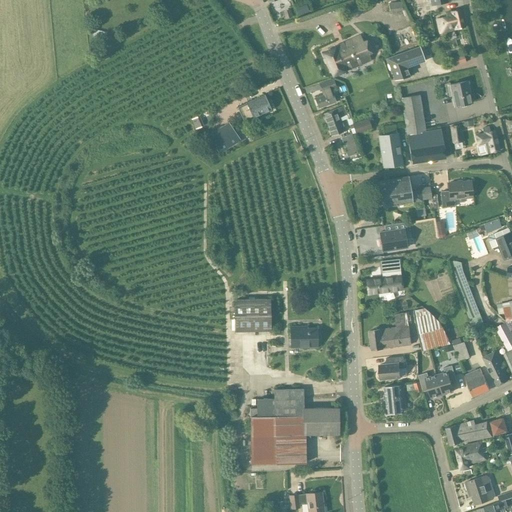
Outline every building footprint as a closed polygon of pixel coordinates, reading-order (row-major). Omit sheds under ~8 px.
[(390,12),(403,10),(402,1),(389,3),(390,12)] [(298,15),(309,12),(307,4),(295,8),(298,15)] [(292,17),(290,9),(284,11),(286,19),(292,17)] [(440,32),(465,27),(461,9),(446,13),(447,17),(437,19),(440,32)] [(323,53),(333,76),(372,60),(370,56),(376,53),(370,38),(364,41),(361,34),(335,45),(336,47),(323,53)] [(386,58),(394,80),(409,75),(407,68),(425,61),(419,46),(386,58)] [(464,56),(452,59),(454,65),(466,61),(464,56)] [(319,83),(323,95),(315,98),(319,108),(337,102),(332,91),(332,89),(336,88),(333,78),(319,83)] [(450,85),(455,106),(472,102),(467,81),(450,85)] [(244,122),(254,117),(256,118),(260,116),(261,114),(271,109),(264,95),(237,107),(244,122)] [(401,98),(406,134),(426,132),(420,95),(401,98)] [(344,131),(340,118),(346,115),(343,107),(324,114),(332,135),(344,131)] [(368,119),(352,124),(355,134),(372,129),(368,119)] [(213,133),(209,135),(213,143),(220,153),(240,141),(230,123),(213,133)] [(451,126),(454,143),(462,141),(460,125),(451,126)] [(483,128),(484,133),(476,135),(478,145),(476,146),(478,155),(480,155),(488,153),(499,150),(494,131),(490,132),(489,127),(483,128)] [(402,164),(397,133),(379,136),(384,167),(402,164)] [(352,134),(341,137),(348,157),(358,153),(352,134)] [(409,143),(412,162),(446,157),(442,138),(409,143)] [(420,188),(420,190),(411,191),(409,177),(379,182),(383,207),(413,202),(413,203),(422,201),(420,188)] [(441,191),(443,208),(455,207),(454,199),(472,197),(471,181),(448,183),(449,191),(441,191)] [(499,219),(484,224),(486,230),(487,233),(502,227),(499,219)] [(392,230),(380,232),(383,251),(406,247),(405,239),(408,238),(406,222),(391,225),(392,230)] [(489,236),(490,240),(494,251),(502,248),(506,260),(511,257),(511,234),(511,232),(509,233),(507,229),(489,236)] [(382,273),(383,278),(367,280),(368,294),(402,289),(401,276),(400,275),(392,276),(392,274),(400,274),(399,259),(380,261),(381,273),(382,273)] [(463,271),(462,262),(454,261),(453,261),(449,260),(452,272),(452,274),(470,321),(482,317),(463,271)] [(270,298),(234,299),(234,332),(271,331),(270,298)] [(511,300),(509,301),(509,302),(497,304),(499,314),(505,313),(505,317),(511,316),(511,300)] [(413,311),(422,351),(451,344),(443,327),(440,322),(425,308),(413,311)] [(369,337),(371,337),(372,349),(412,344),(410,327),(409,326),(407,312),(395,314),(396,328),(370,331),(370,332),(369,333),(369,337)] [(511,333),(505,322),(495,328),(508,351),(504,353),(511,371),(511,333)] [(302,327),(291,328),(292,346),(317,346),(316,329),(302,329),(302,327)] [(453,346),(455,352),(457,358),(459,362),(470,358),(465,342),(453,346)] [(483,358),(493,378),(497,385),(508,380),(505,373),(507,372),(497,351),(483,358)] [(386,364),(379,365),(380,380),(400,378),(400,377),(407,377),(406,368),(404,369),(403,357),(386,358),(386,364)] [(437,375),(442,394),(454,391),(452,384),(457,382),(452,365),(444,368),(445,373),(437,375)] [(481,369),(464,376),(473,396),(490,389),(481,369)] [(442,394),(437,375),(429,377),(427,372),(419,375),(423,392),(429,390),(431,398),(442,394)] [(423,391),(420,382),(413,384),(416,393),(423,391)] [(385,387),(386,395),(384,395),(385,400),(386,400),(388,414),(404,412),(401,385),(385,387)] [(274,389),(274,399),(256,399),(256,408),(250,408),(250,416),(251,464),(306,463),(306,434),(339,434),(338,408),(331,408),(331,405),(313,405),(313,408),(303,408),(303,389),(274,389)] [(508,432),(504,417),(489,422),(493,436),(508,432)] [(456,425),(446,427),(450,445),(461,443),(493,436),(489,422),(489,421),(487,421),(476,424),(475,420),(456,425)] [(469,467),(469,464),(489,459),(485,441),(464,446),(465,448),(456,450),(461,469),(469,467)] [(489,477),(486,476),(466,482),(469,491),(470,490),(475,505),(493,499),(495,495),(489,477)] [(307,499),(308,504),(308,511),(324,511),(322,492),(298,495),(299,500),(307,499)] [(299,505),(298,495),(298,494),(289,495),(289,501),(290,508),(290,509),(300,508),(299,505)] [(478,511),(494,511),(508,507),(506,500),(484,507),(478,509),(478,511)] [(280,509),(286,509),(290,508),(289,501),(279,502),(280,509)]
